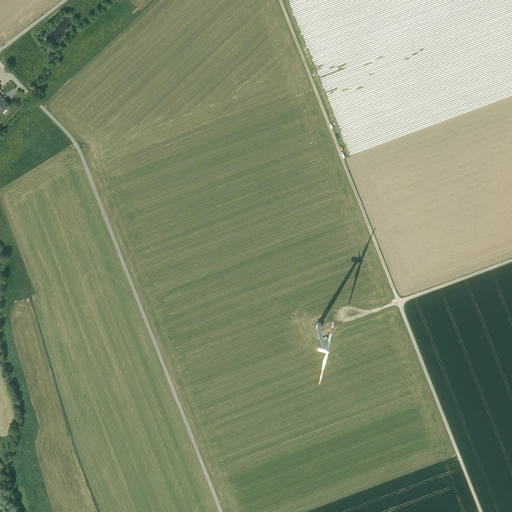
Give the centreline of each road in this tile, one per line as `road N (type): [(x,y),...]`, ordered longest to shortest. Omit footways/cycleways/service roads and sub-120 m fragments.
road 1 (unclassified): [(0,63),(77,145),(220,511)]
road 2 (track): [(398,302),(280,0)]
road 3 (track): [(398,302),(480,511)]
road 4 (track): [(511,260),(398,302)]
